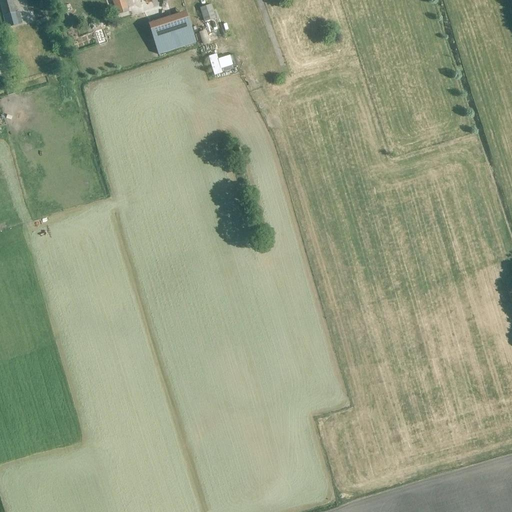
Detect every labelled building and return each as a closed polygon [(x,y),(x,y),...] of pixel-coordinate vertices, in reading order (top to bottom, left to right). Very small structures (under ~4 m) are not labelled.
[(16,13),(12,0),(0,0),(0,6),(2,16),(16,13)] [(111,0),(117,15),(128,12),(124,0),(111,0)] [(204,22),(215,19),(210,5),(200,8),(204,22)] [(38,32),(44,33),(45,40),(44,50),(46,63),(54,62),(51,38),(47,38),(46,32),(46,28),(43,6),(34,7),(33,13),(28,14),(29,18),(25,18),(26,25),(19,26),(17,26),(16,33),(24,34),(24,30),(38,32)] [(163,15),(169,30),(178,27),(173,12),(163,15)] [(219,19),(211,22),(215,33),(223,30),(219,19)] [(149,27),(158,55),(168,52),(162,33),(159,24),(149,27)] [(169,49),(183,44),(181,39),(167,43),(169,49)]
